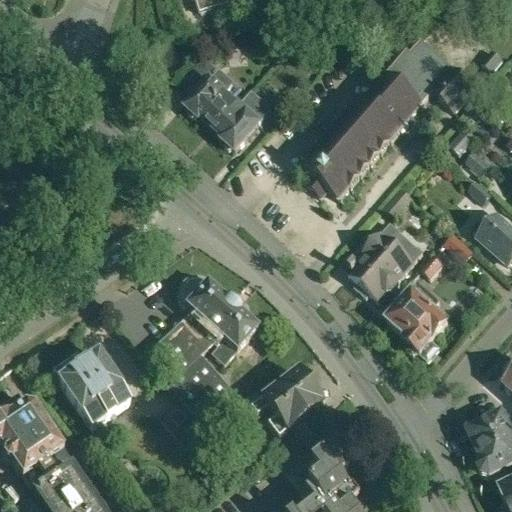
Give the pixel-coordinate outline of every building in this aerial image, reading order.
[(190,0),(191,2),(194,3),(196,8),(197,7),(200,19),(229,10),(226,0),(190,0)] [(437,92),(453,74),(421,46),(410,58),(407,55),(364,103),(362,101),(361,102),(359,99),(358,101),(361,103),(352,113),(349,110),(348,112),(351,115),(342,124),(340,121),(338,123),(340,126),(332,136),(330,133),(327,135),(331,137),(322,147),(319,145),(318,147),(320,149),(312,158),(310,156),(308,158),(310,161),(302,170),(300,168),(298,169),(301,172),(300,172),(312,183),(305,190),(320,203),(327,196),(339,206),(339,205),(342,208),(344,206),(341,203),(349,194),(352,197),(354,195),(351,192),(359,183),(362,186),(364,183),(361,180),(369,171),(372,174),(374,172),(371,169),(379,160),(382,163),(384,161),(381,158),(389,148),(392,151),(394,149),(392,146),(400,137),(403,140),(404,138),(401,136),(402,135),(400,134),(437,92)] [(491,78),(502,66),(491,57),(481,69),(491,78)] [(453,74),(437,92),(444,98),(439,103),(455,117),(476,93),(453,74)] [(201,122),(215,135),(237,109),(223,96),(232,86),(223,78),(218,78),(211,86),(211,85),(186,113),(188,115),(188,118),(193,123),(196,122),(199,124),(201,122)] [(298,89),(283,105),(290,111),(296,116),(311,100),(301,91),(298,89)] [(249,97),(237,109),(215,135),(216,136),(224,143),(222,145),(225,148),(224,150),(229,156),(233,155),(235,157),(259,129),(258,127),(270,116),(249,97)] [(463,125),(473,135),(482,143),(494,129),(485,121),(474,112),(463,125)] [(459,161),(474,144),(465,136),(449,153),(459,161)] [(481,181),(489,172),(474,158),(466,167),(481,181)] [(469,197),(483,209),(491,200),(477,188),(469,197)] [(382,217),(392,226),(411,205),(400,195),(382,217)] [(472,235),(479,242),(477,244),(508,270),(510,268),(511,268),(511,234),(497,221),(488,231),(482,225),(472,235)] [(354,295),(366,305),(369,301),(379,309),(387,299),(391,299),(400,291),(399,285),(415,268),(414,268),(423,259),(415,252),(414,252),(400,239),(390,230),(382,239),(381,239),(360,263),(363,265),(355,274),(354,273),(350,278),(350,279),(348,282),(358,290),(354,295)] [(445,251),(450,257),(463,269),(473,258),(453,241),(444,251),(445,251)] [(439,269),(433,264),(432,263),(420,276),(430,284),(442,271),(439,269)] [(191,318),(188,321),(212,349),(216,353),(210,359),(223,371),(235,357),(235,358),(256,334),(240,319),(241,318),(242,316),(243,314),(243,312),(243,310),(243,308),(242,306),(242,305),(241,304),(240,303),(239,302),(237,301),(236,300),(234,300),(233,299),(231,299),(229,300),(227,300),(225,301),(223,302),(222,303),(207,290),(208,289),(208,288),(208,287),(208,286),(206,285),(204,283),(201,282),(199,282),(197,281),(194,281),(192,281),(190,282),(188,282),(186,283),(184,285),(182,286),(180,288),(179,290),(177,292),(176,294),(176,296),(176,298),(176,300),(176,302),(176,304),(177,306),(177,308),(182,314),(183,315),(184,315),(185,315),(186,314),(187,314),(191,318)] [(406,344),(403,347),(405,348),(406,353),(405,354),(413,361),(414,360),(419,360),(419,361),(421,360),(428,367),(440,353),(432,347),(448,329),(433,316),(440,308),(420,291),(413,299),(412,298),(386,327),(406,344)] [(229,395),(199,361),(212,349),(188,321),(148,358),(168,381),(167,383),(167,385),(166,387),(166,389),(166,391),(197,424),(208,414),(229,395)] [(90,435),(129,408),(119,394),(120,393),(97,360),(89,365),(81,370),(76,363),(84,357),(82,356),(51,378),(57,386),(57,387),(79,421),(80,420),(90,435)] [(277,443),(286,437),(321,411),(295,376),(249,412),(255,421),(267,413),(274,422),(265,428),(277,443)] [(511,382),(503,392),(511,400),(511,382)] [(29,492),(68,465),(61,455),(62,454),(33,411),(23,410),(23,411),(17,402),(1,411),(8,421),(6,422),(5,420),(0,423),(0,450),(4,457),(3,458),(3,463),(5,467),(10,467),(21,482),(22,482),(29,492)] [(176,404),(156,422),(184,454),(204,436),(176,404)] [(511,437),(503,420),(467,437),(481,465),(479,473),(482,481),(490,484),(511,472),(511,437)] [(351,511),(347,507),(357,499),(341,479),(346,475),(328,452),(306,469),(315,481),(305,490),(307,493),(301,498),(310,509),(306,511),(351,511)] [(43,511),(99,511),(102,510),(93,497),(87,501),(70,476),(71,475),(70,474),(67,475),(67,476),(36,497),(33,499),(34,500),(27,505),(34,511),(43,511)] [(511,511),(511,487),(498,495),(506,510),(505,511),(504,511),(503,511),(511,511)]
